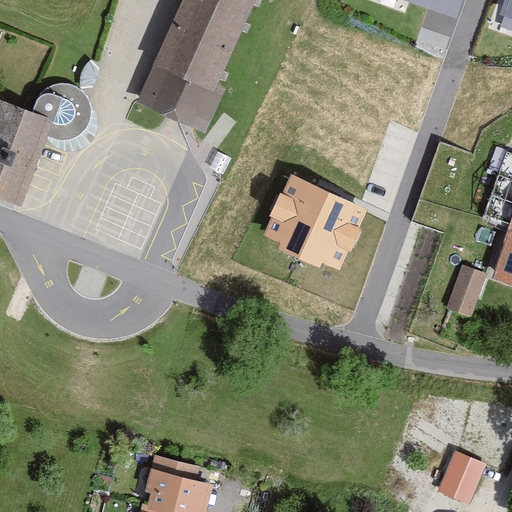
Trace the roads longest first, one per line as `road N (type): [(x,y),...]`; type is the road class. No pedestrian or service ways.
road 1 (residential): [(0,216),(176,285),(359,341)]
road 2 (residential): [(359,341),(476,0)]
road 3 (residential): [(359,341),(511,369)]
